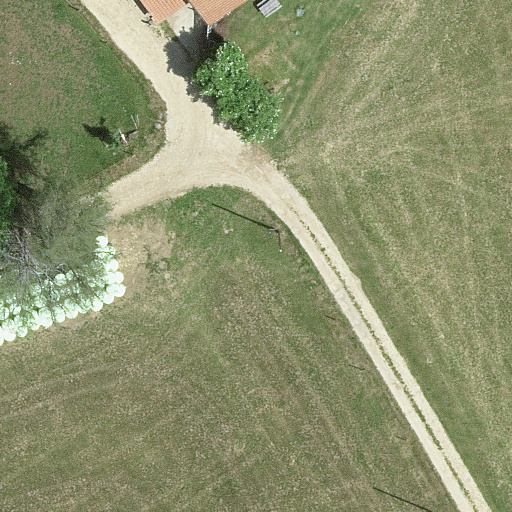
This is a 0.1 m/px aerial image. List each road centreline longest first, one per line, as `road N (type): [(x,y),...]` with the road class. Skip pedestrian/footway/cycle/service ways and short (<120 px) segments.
road 1 (track): [(469,511),(211,137),(88,0)]
road 2 (track): [(0,246),(211,137)]
